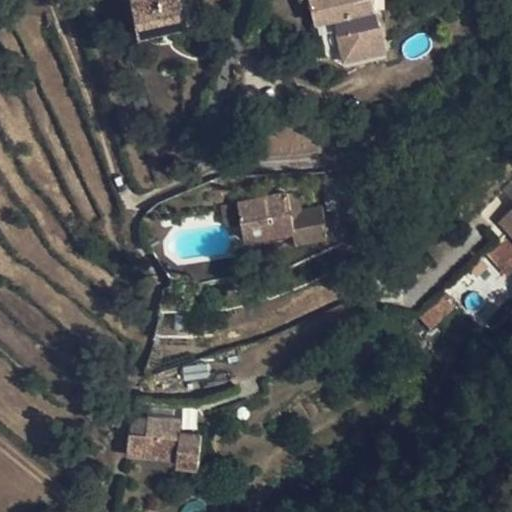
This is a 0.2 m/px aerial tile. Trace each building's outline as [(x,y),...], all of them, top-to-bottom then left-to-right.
[(130,0),(138,37),(185,29),(179,0),(130,0)] [(313,0),(317,18),(336,15),(344,58),(385,50),(376,0),(313,0)] [(341,46),(335,47),(337,60),(344,64),(386,56),(385,50),(344,58),(341,46)] [(296,186),(285,189),(290,208),(301,205),(296,186)] [(247,239),(283,229),(293,221),(290,208),(285,189),(238,201),(247,239)] [(301,205),(290,208),(293,221),(294,226),(297,238),(326,231),(319,201),(301,205)] [(511,206),(498,220),(511,234),(511,206)] [(293,221),(283,229),(294,226),(293,221)] [(511,288),(511,241),(504,233),(473,263),(506,295),(511,288)] [(506,295),(473,263),(443,291),(478,327),(509,298),(506,295)] [(429,328),(454,307),(444,296),(420,317),(429,328)] [(148,407),(147,416),(181,420),(182,412),(148,407)] [(181,420),(147,416),(145,433),(129,433),(128,453),(177,456),(180,432),(181,420)] [(202,434),(180,432),(177,456),(176,465),(199,467),(202,434)] [(203,511),(204,503),(184,502),(183,511),(203,511)]
